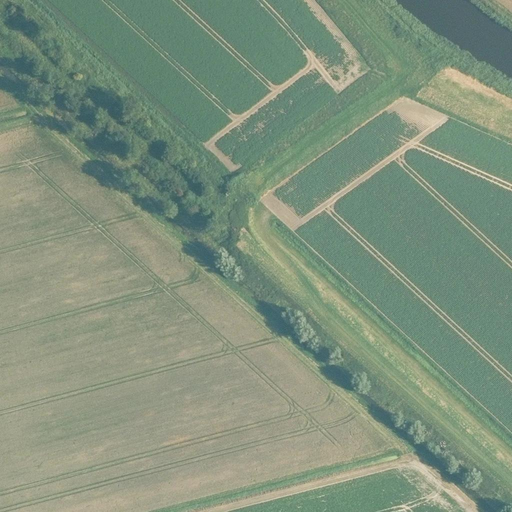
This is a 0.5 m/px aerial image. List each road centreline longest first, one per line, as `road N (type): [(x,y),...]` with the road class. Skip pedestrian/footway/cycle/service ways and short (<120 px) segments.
road 1 (track): [(511,484),(0,17)]
road 2 (track): [(221,215),(408,72),(342,0)]
